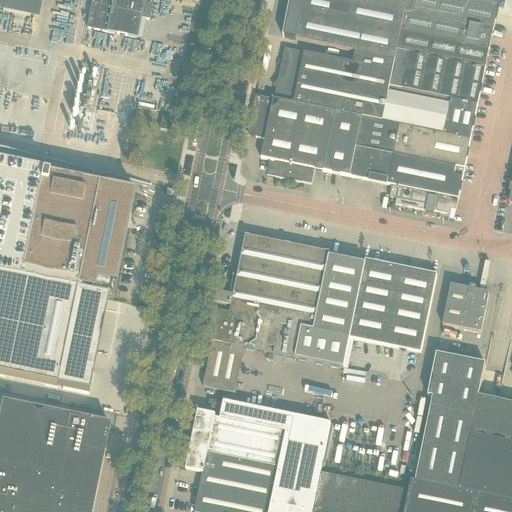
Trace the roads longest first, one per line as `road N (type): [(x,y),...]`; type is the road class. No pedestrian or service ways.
road 1 (tertiary): [(193,186),(124,511)]
road 2 (tertiary): [(152,511),(221,191)]
road 3 (unclassified): [(221,191),(511,251)]
road 4 (tertiary): [(221,191),(260,0)]
road 5 (tertiary): [(228,0),(193,186)]
road 6 (unknown): [(0,321),(97,337),(110,324),(121,273)]
road 7 (unknown): [(76,54),(130,67),(115,170)]
